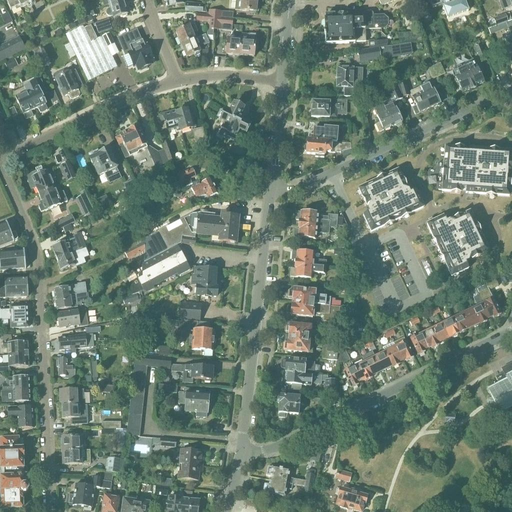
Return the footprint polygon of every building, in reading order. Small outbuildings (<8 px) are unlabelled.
[(6,0),(12,10),(20,6),(21,8),(38,0),(6,0)] [(166,0),(168,8),(184,5),(183,0),(166,0)] [(257,5),(257,0),(256,0),(235,0),(235,11),(256,13),(256,12),(258,12),(259,5),(257,5)] [(429,0),(432,7),(443,4),(444,7),(443,7),(447,19),(468,11),(463,0),(429,0)] [(123,1),(110,6),(111,8),(109,9),(107,10),(106,12),(106,14),(107,16),(109,17),(111,17),(113,16),(114,19),(121,17),(123,18),(126,17),(127,15),(127,14),(123,1)] [(511,1),(500,6),(502,11),(511,8),(511,10),(511,1)] [(203,13),(203,5),(186,4),(185,12),(203,13)] [(325,30),(324,30),(365,29),(365,30),(382,29),(381,28),(383,28),(386,25),(386,21),(383,19),(381,19),(381,17),(373,18),(372,16),(372,14),(371,12),(367,12),(365,14),(358,14),(356,16),(356,18),(347,18),(347,16),(345,15),(339,15),(337,17),(337,19),(334,19),(334,15),(333,15),(333,14),(326,14),(326,15),(325,15),(325,19),(325,30)] [(509,14),(494,19),(496,26),(507,22),(511,20),(509,14)] [(5,26),(12,23),(10,16),(2,20),(5,26)] [(214,30),(215,18),(209,17),(208,22),(207,36),(213,37),(214,30)] [(226,25),(220,25),(221,18),(215,18),(214,30),(232,31),(232,26),(226,25)] [(112,30),(108,20),(95,25),(98,35),(112,30)] [(508,29),(506,23),(488,30),(490,35),(508,29)] [(181,45),(195,40),(193,35),(198,33),(195,25),(190,27),(190,26),(176,32),(181,45)] [(90,26),(84,29),(83,27),(65,35),(67,40),(62,43),(70,60),(76,57),(82,71),(100,63),(98,57),(109,52),(102,37),(97,39),(90,26)] [(324,34),(319,34),(319,43),(325,43),(325,44),(355,43),(355,42),(359,42),(365,42),(365,30),(365,29),(324,30),(324,34)] [(136,32),(117,41),(126,58),(129,56),(134,68),(136,67),(139,72),(141,71),(141,73),(147,70),(147,68),(153,65),(150,60),(152,59),(146,47),(144,48),(141,40),(139,40),(136,32)] [(249,41),(241,40),(239,56),(254,57),(256,41),(255,41),(256,35),(249,34),(249,41)] [(195,40),(181,45),(186,58),(200,53),(198,47),(208,43),(205,36),(195,40)] [(10,42),(15,53),(24,49),(19,38),(10,42)] [(226,55),(239,56),(241,40),(227,39),(226,55)] [(386,40),(374,41),(375,49),(387,47),(386,40)] [(1,46),(7,57),(15,53),(10,42),(1,46)] [(406,55),(404,44),(358,52),(360,62),(380,59),(380,58),(406,55)] [(485,55),(481,45),(475,48),(479,57),(485,55)] [(44,50),(36,54),(43,68),(51,65),(44,50)] [(14,58),(4,63),(8,72),(18,67),(14,58)] [(473,60),(464,64),(467,70),(464,71),(473,90),(476,88),(475,87),(483,84),(479,73),(482,72),(479,66),(476,67),(473,60)] [(445,75),(440,64),(434,67),(439,77),(445,75)] [(471,91),(473,90),(464,71),(467,70),(464,64),(452,70),(462,94),(470,90),(471,91)] [(439,77),(434,67),(427,69),(432,80),(439,77)] [(362,89),(362,76),(362,69),(353,68),(337,68),(336,88),(344,89),(344,97),(353,97),(354,89),(362,89)] [(79,90),(77,88),(82,86),(75,71),(71,74),(70,72),(65,74),(63,70),(53,74),(64,97),(69,95),(70,99),(73,100),(79,97),(80,94),(78,91),(79,90)] [(41,81),(24,88),(34,111),(38,109),(40,113),(47,110),(41,96),(47,94),(41,81)] [(403,82),(397,84),(401,97),(408,95),(403,82)] [(430,83),(420,88),(430,110),(440,105),(430,83)] [(386,89),(390,99),(391,101),(393,100),(394,103),(402,100),(401,97),(397,84),(386,89)] [(31,112),(34,111),(24,88),(14,93),(26,120),(33,117),(31,112)] [(416,116),(430,110),(420,88),(410,93),(416,106),(412,108),(416,116)] [(380,99),(370,103),(380,124),(376,125),(379,132),(383,131),(393,127),(383,106),(382,103),(380,99)] [(383,106),(393,127),(395,126),(397,127),(401,126),(401,123),(392,102),(391,101),(390,99),(382,103),(383,106)] [(221,111),(218,118),(221,120),(222,123),(224,123),(220,131),(219,131),(216,137),(222,140),(223,139),(226,140),(227,138),(234,141),(239,131),(245,134),(249,125),(241,121),(244,115),(241,114),(243,110),(241,109),(243,105),(237,103),(236,106),(233,105),(229,113),(227,113),(225,114),(221,111)] [(342,111),(342,103),(312,103),(312,119),(330,119),(330,116),(334,116),(334,111),(342,111)] [(14,108),(8,111),(12,119),(18,116),(14,108)] [(176,134),(181,132),(176,114),(175,111),(159,115),(162,126),(162,125),(164,129),(166,128),(167,133),(175,131),(176,134)] [(187,111),(176,114),(181,132),(192,129),(196,128),(193,117),(189,118),(187,111)] [(309,135),(308,141),(337,143),(338,129),(324,128),(325,125),(318,124),(317,129),(314,129),(313,135),(309,135)] [(144,135),(145,132),(143,129),(141,128),(138,129),(138,128),(129,132),(129,133),(115,139),(125,160),(139,154),(138,153),(147,149),(142,136),(144,135)] [(192,131),(195,143),(204,141),(204,137),(202,128),(192,131)] [(168,141),(162,144),(169,163),(175,161),(168,141)] [(337,143),(308,141),(308,146),(307,148),(306,152),(307,155),(316,156),(315,158),(324,159),(325,154),(331,154),(331,151),(335,151),(335,154),(341,154),(351,151),(351,145),(350,145),(344,144),(337,143)] [(169,163),(162,144),(164,151),(158,153),(162,165),(169,163)] [(468,153),(463,153),(463,149),(464,148),(454,148),(454,149),(445,148),(445,149),(441,148),(441,156),(444,156),(443,168),(442,178),(443,178),(442,183),(439,183),(438,190),(442,190),(442,191),(451,192),(451,193),(460,194),(460,193),(460,189),(466,190),(465,193),(486,195),(486,196),(495,196),(509,197),(510,187),(511,178),(510,178),(509,178),(510,171),(511,171),(511,165),(511,161),(511,153),(511,152),(498,151),(489,150),(489,151),(469,149),(468,153)] [(98,151),(89,155),(91,159),(90,160),(99,179),(106,176),(107,178),(119,173),(109,150),(100,155),(98,151)] [(67,183),(77,179),(71,163),(61,167),(67,183)] [(178,175),(182,184),(195,178),(192,170),(183,174),(183,173),(178,175)] [(39,196),(55,189),(51,180),(55,178),(52,171),(39,176),(37,172),(25,177),(31,191),(36,189),(39,196)] [(363,216),(371,233),(384,226),(385,227),(393,223),(393,222),(401,218),(401,219),(410,215),(410,214),(423,208),(415,191),(410,194),(408,191),(405,190),(404,188),(406,187),(406,188),(406,187),(402,179),(398,171),(385,177),(385,176),(376,180),(377,181),(358,189),(362,198),(366,207),(366,206),(369,205),(367,210),(368,213),(363,216)] [(207,199),(217,194),(211,180),(191,189),(193,193),(188,196),(191,203),(200,198),(201,200),(207,198),(207,199)] [(123,185),(128,195),(136,191),(131,181),(123,185)] [(166,192),(172,193),(174,185),(168,183),(166,192)] [(57,195),(55,189),(39,196),(43,205),(39,206),(42,213),(61,205),(67,202),(63,192),(57,195)] [(144,213),(135,194),(122,200),(130,219),(144,213)] [(195,235),(212,237),(213,228),(237,230),(238,217),(230,216),(230,213),(222,212),(222,215),(198,213),(198,214),(193,214),(158,232),(145,239),(144,263),(169,251),(181,244),(182,237),(195,239),(195,235)] [(445,264),(451,277),(468,269),(465,264),(468,262),(470,256),(472,259),(472,260),(480,256),(488,252),(480,233),(476,224),(476,225),(470,212),(462,216),(461,215),(453,219),(453,220),(454,221),(452,222),(449,221),(446,222),(443,217),(427,225),(433,238),(432,239),(436,247),(437,247),(441,255),(440,255),(444,264),(445,264)] [(299,221),(299,226),(329,229),(329,228),(336,228),(337,216),(328,215),(327,222),(317,221),(318,215),(296,213),(295,220),(299,221)] [(71,215),(52,225),(55,232),(75,222),(71,215)] [(0,247),(14,242),(13,242),(17,240),(18,239),(16,234),(14,233),(10,234),(6,223),(0,225),(0,247)] [(329,229),(299,226),(298,230),(294,230),(294,238),(315,240),(316,233),(328,235),(329,229)] [(237,233),(237,230),(213,228),(212,237),(212,241),(236,243),(236,241),(237,241),(238,234),(237,233)] [(341,230),(338,229),(336,248),(344,249),(344,245),(342,245),(342,241),(344,241),(345,230),(341,230)] [(80,234),(73,236),(75,239),(75,241),(77,246),(79,251),(85,249),(80,234)] [(195,246),(196,239),(182,238),(181,244),(195,246)] [(52,248),(57,260),(72,254),(79,251),(77,246),(75,241),(75,239),(70,241),(52,248)] [(124,253),(138,245),(135,239),(121,246),(124,253)] [(138,245),(124,253),(128,260),(144,251),(145,242),(138,245)] [(178,277),(189,271),(177,247),(143,265),(143,280),(139,282),(138,281),(133,284),(132,295),(144,292),(145,294),(154,289),(153,287),(177,275),(178,277)] [(0,253),(0,271),(25,269),(24,251),(22,252),(22,248),(15,248),(16,252),(0,253)] [(72,254),(57,260),(61,272),(76,266),(76,267),(84,264),(82,259),(89,257),(86,249),(85,249),(79,251),(72,254)] [(295,266),(325,269),(326,262),(314,261),(314,254),(292,253),(292,260),(296,261),(295,266)] [(426,259),(420,262),(428,278),(434,275),(426,259)] [(325,269),(295,266),(295,270),(291,270),(290,278),(312,279),(313,273),(325,274),(325,269)] [(216,272),(201,271),(193,270),(193,276),(191,276),(191,286),(197,287),(197,296),(216,298),(216,289),(214,289),(216,272)] [(26,278),(5,280),(5,283),(2,283),(2,286),(5,286),(8,286),(9,288),(27,287),(26,278)] [(340,282),(328,280),(327,287),(339,289),(340,282)] [(495,280),(486,285),(489,291),(498,286),(495,280)] [(54,291),(55,301),(59,300),(59,302),(65,302),(64,297),(80,294),(86,293),(85,284),(77,285),(77,286),(69,287),(69,289),(54,291)] [(27,297),(27,287),(9,288),(8,286),(5,286),(5,288),(1,288),(1,290),(0,289),(0,295),(0,299),(27,297)] [(292,303),(329,306),(330,298),(314,296),(315,292),(293,290),(293,291),(289,291),(288,292),(288,298),(289,299),(293,299),(292,303)] [(88,302),(86,293),(80,294),(64,297),(65,302),(59,302),(59,300),(55,301),(57,311),(77,308),(77,306),(81,306),(81,303),(88,302)] [(491,294),(480,300),(490,320),(493,318),(494,320),(501,316),(497,307),(498,306),(496,302),(494,302),(491,294)] [(132,296),(122,299),(124,305),(134,302),(132,296)] [(490,320),(480,300),(478,296),(472,299),(477,308),(472,310),(479,325),(480,326),(487,323),(486,321),(490,320)] [(329,306),(292,303),(292,307),(288,307),(287,308),(286,314),(287,315),(291,315),(291,316),(312,318),(313,313),(324,314),(323,321),(339,323),(340,307),(329,306)] [(198,320),(199,306),(183,305),(182,319),(198,320)] [(12,327),(28,327),(27,307),(11,307),(11,310),(0,310),(0,320),(11,320),(12,327)] [(478,325),(479,325),(472,310),(462,315),(469,330),(474,327),(475,328),(478,327),(478,325)] [(86,311),(57,315),(59,329),(78,326),(78,327),(87,326),(86,311)] [(464,332),(469,330),(462,315),(451,320),(459,335),(460,334),(461,335),(464,334),(464,332)] [(458,335),(459,335),(451,320),(441,325),(448,340),(453,337),(454,338),(457,337),(458,335)] [(182,322),(172,321),(172,327),(181,328),(181,330),(193,331),(192,350),(205,351),(204,355),(212,356),(214,332),(198,331),(198,323),(182,321),(182,322)] [(134,337),(135,323),(128,322),(127,336),(134,337)] [(308,345),(310,327),(286,325),(285,326),(284,333),(285,334),(289,335),(297,336),(297,341),(301,341),(300,343),(308,344),(308,345)] [(444,342),(448,340),(441,325),(431,330),(438,345),(439,344),(441,345),(443,344),(444,342)] [(392,330),(387,333),(390,338),(391,339),(396,337),(392,330)] [(439,346),(438,345),(431,330),(420,335),(428,350),(431,348),(432,349),(439,346)] [(297,336),(289,335),(288,343),(285,343),(283,344),(283,350),(284,351),(311,354),(312,346),(308,346),(308,345),(308,344),(300,343),(301,341),(297,341),(297,336)] [(424,351),(428,350),(420,335),(410,340),(418,356),(425,353),(424,351)] [(92,336),(74,337),(75,342),(72,342),(73,350),(76,350),(93,348),(92,336)] [(74,337),(59,339),(60,351),(70,350),(71,354),(76,353),(76,350),(73,350),(72,342),(75,342),(74,337)] [(393,344),(394,347),(402,362),(405,361),(406,362),(413,358),(404,339),(395,343),(393,344)] [(8,347),(8,356),(28,355),(27,343),(11,344),(11,342),(2,342),(3,348),(8,347)] [(384,352),(384,353),(391,367),(392,369),(399,365),(399,364),(402,362),(394,347),(393,344),(392,343),(382,348),(384,352)] [(336,362),(337,354),(338,348),(338,347),(327,346),(326,361),(336,362)] [(350,360),(345,351),(338,354),(338,363),(344,363),(350,360)] [(391,368),(391,367),(384,353),(374,358),(381,373),(386,370),(388,371),(390,370),(391,368)] [(28,367),(28,355),(8,356),(9,364),(0,364),(0,372),(11,372),(11,367),(28,367)] [(135,355),(134,366),(147,367),(158,368),(159,357),(135,355)] [(159,357),(158,368),(170,369),(171,359),(159,357)] [(353,368),(361,383),(364,381),(365,382),(372,379),(372,377),(364,363),(362,357),(351,363),(353,368)] [(377,375),(381,373),(374,358),(364,363),(372,377),(374,378),(377,376),(377,375)] [(64,380),(75,380),(74,361),(67,360),(59,360),(59,362),(56,362),(56,367),(59,367),(59,377),(64,377),(64,380)] [(285,373),(311,375),(312,363),(286,361),(282,361),(281,362),(281,368),(282,369),(285,369),(285,373)] [(511,363),(501,369),(504,374),(496,377),(499,383),(487,389),(491,398),(487,401),(490,408),(495,405),(499,414),(511,407),(511,363)] [(134,366),(133,375),(146,376),(147,367),(134,366)] [(211,381),(212,369),(182,367),(182,373),(183,373),(183,377),(183,379),(184,381),(186,383),(188,384),(190,384),(192,384),(193,380),(211,381)] [(358,384),(361,383),(353,368),(343,373),(348,383),(347,385),(349,387),(350,388),(351,389),(358,386),(358,384)] [(311,375),(285,373),(284,384),(292,385),(292,390),(300,391),(300,385),(310,386),(311,375)] [(132,385),(145,386),(146,376),(133,375),(132,385)] [(25,388),(29,388),(29,378),(13,379),(6,379),(7,385),(3,385),(3,391),(13,391),(25,391),(25,388)] [(337,382),(325,382),(325,394),(337,393),(337,382)] [(131,395),(144,397),(145,386),(132,385),(131,395)] [(100,386),(99,393),(113,394),(114,387),(100,386)] [(25,391),(13,391),(3,391),(2,392),(2,403),(29,402),(29,398),(30,398),(29,388),(25,388),(25,391)] [(194,393),(190,393),(190,390),(184,389),(183,393),(179,393),(178,405),(186,406),(185,413),(197,414),(196,418),(206,419),(207,415),(209,395),(201,394),(201,392),(194,391),(194,393)] [(79,406),(84,406),(84,391),(60,392),(60,404),(62,404),(69,404),(72,407),(78,407),(79,406)] [(130,406),(143,407),(144,397),(131,395),(130,406)] [(303,405),(304,399),(280,396),(280,397),(279,397),(277,398),(277,402),(278,404),(279,404),(278,414),(279,414),(279,418),(286,419),(286,415),(298,416),(299,404),(303,405)] [(62,404),(62,420),(77,419),(77,422),(87,422),(86,406),(84,406),(79,406),(78,407),(72,407),(69,404),(62,404)] [(129,416),(142,417),(143,407),(130,406),(129,416)] [(9,420),(13,421),(24,421),(24,416),(33,416),(32,408),(17,409),(17,407),(7,408),(8,420),(9,420)] [(455,416),(445,415),(445,423),(447,423),(447,425),(452,425),(452,423),(454,423),(455,416)] [(33,428),(33,416),(24,416),(24,421),(13,421),(9,420),(8,420),(8,426),(13,426),(13,428),(17,428),(17,429),(33,428)] [(128,426),(141,427),(142,417),(129,416),(128,426)] [(369,424),(365,416),(358,420),(362,428),(369,424)] [(140,438),(141,427),(128,426),(127,436),(140,438)] [(26,487),(26,485),(26,477),(23,477),(23,450),(20,450),(20,438),(0,438),(0,459),(1,508),(22,508),(22,493),(23,493),(23,494),(24,494),(25,494),(26,493),(27,492),(28,492),(28,491),(28,490),(28,489),(28,488),(27,488),(27,487),(26,487)] [(62,439),(63,452),(82,451),(81,438),(62,439)] [(176,441),(161,440),(160,447),(175,448),(176,441)] [(314,445),(310,461),(319,463),(323,448),(314,445)] [(179,465),(199,467),(200,462),(203,462),(203,452),(181,450),(179,465)] [(82,451),(63,452),(63,466),(90,465),(90,451),(82,451)] [(107,458),(105,472),(122,475),(124,460),(107,458)] [(199,467),(179,465),(178,480),(198,482),(199,467)] [(271,477),(270,481),(293,485),(292,486),(296,487),(296,486),(304,487),(312,488),(315,476),(306,474),(305,482),(294,480),(289,479),(290,471),(268,467),(266,476),(271,477)] [(335,479),(349,482),(351,475),(338,471),(335,479)] [(102,481),(112,482),(113,474),(101,473),(100,479),(102,479),(102,481)] [(111,483),(112,482),(102,481),(102,479),(100,479),(93,478),(92,487),(87,487),(84,507),(84,511),(91,511),(95,488),(111,490),(111,483)] [(156,486),(171,488),(172,480),(157,479),(156,486)] [(293,485),(270,481),(269,486),(265,485),(263,493),(285,497),(287,490),(292,491),(292,486),(293,485)] [(84,507),(87,487),(75,485),(74,496),(70,495),(69,504),(73,505),(73,506),(84,507)] [(168,489),(153,487),(152,495),(166,497),(168,489)] [(365,504),(367,497),(357,494),(358,492),(353,491),(352,494),(341,490),(340,497),(336,511),(346,511),(348,509),(358,511),(362,511),(364,504),(365,504)] [(118,499),(105,497),(103,511),(115,511),(116,508),(118,508),(119,499),(118,499)] [(134,511),(137,498),(128,497),(128,501),(124,501),(121,511),(134,511)] [(145,500),(137,498),(134,511),(147,511),(148,504),(144,503),(145,500)] [(160,510),(167,511),(166,511),(180,511),(183,500),(169,498),(168,504),(161,503),(160,510)] [(183,500),(180,511),(197,511),(199,502),(183,500)]
